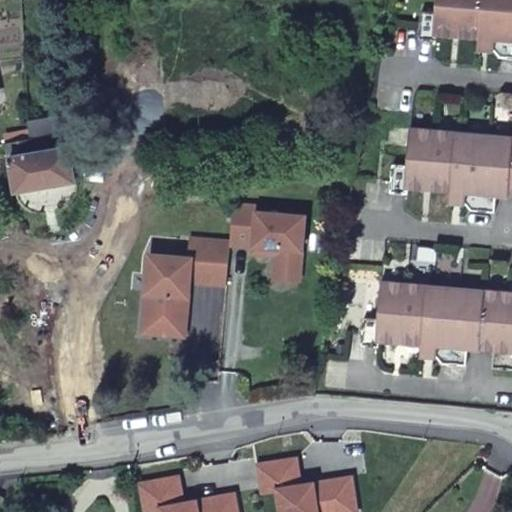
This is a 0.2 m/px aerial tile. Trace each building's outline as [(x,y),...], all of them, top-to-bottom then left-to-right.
[(421,12),(420,28),(420,33),(419,38),(477,39),(476,50),(494,51),(500,57),(511,58),(511,0),(437,0),(436,14),(421,12)] [(30,119),(31,135),(68,128),(66,112),(30,119)] [(365,122),(330,128),(332,146),(361,141),(365,122)] [(511,134),(411,126),(409,165),(393,164),(390,190),(408,191),(408,187),(451,190),(450,201),(467,202),(474,209),(493,210),(495,194),(511,195),(511,134)] [(31,135),(10,139),(18,189),(75,179),(68,128),(31,135)] [(259,204),(235,202),(231,240),(231,242),(255,244),(255,251),(273,252),(273,246),(279,246),(278,253),(277,269),(301,272),(306,214),(259,210),(259,204)] [(231,242),(231,240),(193,237),(191,257),(151,253),(146,316),(187,320),(190,279),(228,282),(231,242)] [(277,269),(276,276),(301,278),(301,272),(277,269)] [(511,289),(382,278),(382,280),(379,318),(364,316),(362,342),(379,344),(379,340),(423,344),(422,353),(438,354),(445,361),(464,363),(465,347),(496,350),(495,365),(511,366),(511,289)] [(186,333),(187,320),(146,316),(144,330),(186,333)] [(296,454),(257,461),(261,488),(278,485),(282,511),(335,511),(339,511),(337,500),(355,497),(352,473),(301,481),(294,482),(293,476),(300,475),(296,454)] [(140,480),(145,507),(162,504),(163,511),(238,511),(235,490),(184,499),(178,500),(177,494),(183,493),(179,473),(140,480)] [(355,497),(337,500),(339,511),(357,509),(355,497)]
